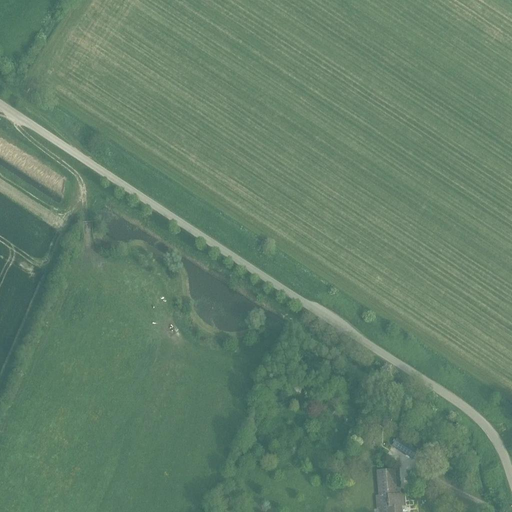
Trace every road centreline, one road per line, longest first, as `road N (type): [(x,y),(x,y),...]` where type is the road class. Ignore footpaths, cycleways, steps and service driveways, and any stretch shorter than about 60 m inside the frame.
road 1 (unclassified): [(511,483),(486,428),(448,396),(0,105)]
road 2 (track): [(0,111),(13,114),(27,136),(79,178),(87,248)]
